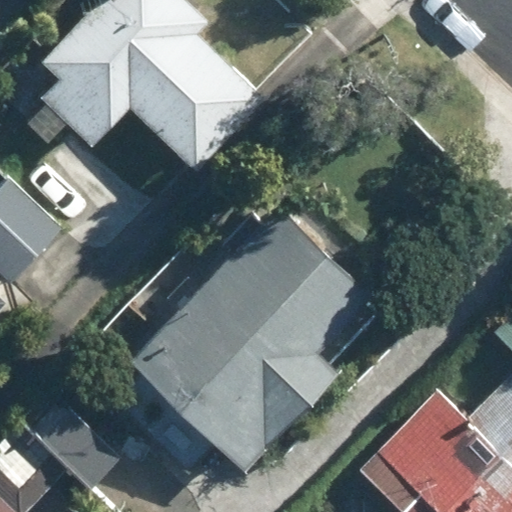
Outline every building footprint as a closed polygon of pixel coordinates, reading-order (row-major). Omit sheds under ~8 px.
[(81,0),(0,75),(0,86),(50,141),(74,118),(97,143),(143,101),(197,160),(277,87),(197,0),(81,0)] [(12,169),(0,181),(0,264),(10,273),(63,216),(12,169)] [(256,457),(348,361),(340,353),(388,302),(285,203),(143,348),(256,457)] [(511,511),(511,376),(476,413),(439,378),(359,460),(402,502),(392,511),(511,511)] [(64,397),(39,426),(96,474),(121,445),(64,397)] [(0,509),(0,511),(39,511),(21,490),(0,509)]
